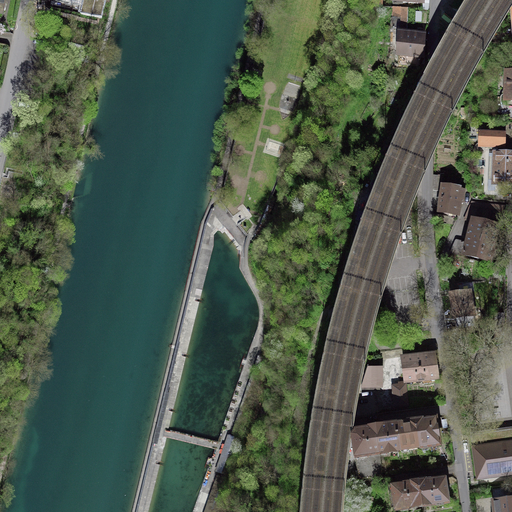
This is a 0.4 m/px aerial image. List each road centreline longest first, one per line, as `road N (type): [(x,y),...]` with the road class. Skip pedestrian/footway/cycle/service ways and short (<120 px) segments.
road 1 (residential): [(467,511),(427,225),(435,0)]
road 2 (residential): [(30,0),(0,134)]
